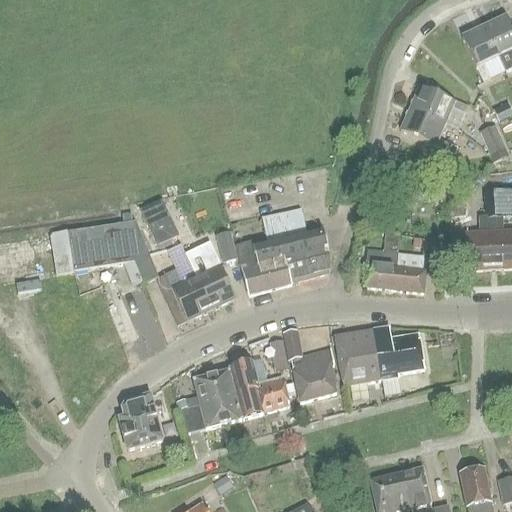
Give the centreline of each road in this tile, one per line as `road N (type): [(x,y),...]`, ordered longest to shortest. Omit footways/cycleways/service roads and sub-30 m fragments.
road 1 (unclassified): [(334,306),(343,231),(393,69),(424,17),(459,0)]
road 2 (residential): [(73,479),(93,418),(124,386),(182,349),(265,318),(334,306)]
road 3 (residential): [(356,467),(468,439),(476,425),(479,320)]
road 4 (residential): [(334,306),(479,320)]
